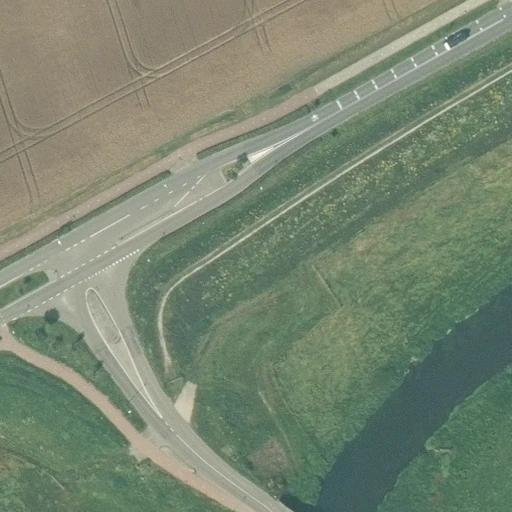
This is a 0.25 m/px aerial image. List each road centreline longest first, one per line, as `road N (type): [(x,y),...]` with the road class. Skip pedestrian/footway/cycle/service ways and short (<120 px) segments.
road 1 (primary): [(322,122),(207,167),(62,249)]
road 2 (primary): [(95,267),(228,195),(322,122)]
road 3 (primary): [(322,122),(511,17)]
road 4 (tertiary): [(265,511),(182,447),(135,382)]
road 5 (tertiary): [(135,382),(128,332),(95,267)]
road 6 (tertiary): [(63,286),(100,352),(135,382)]
